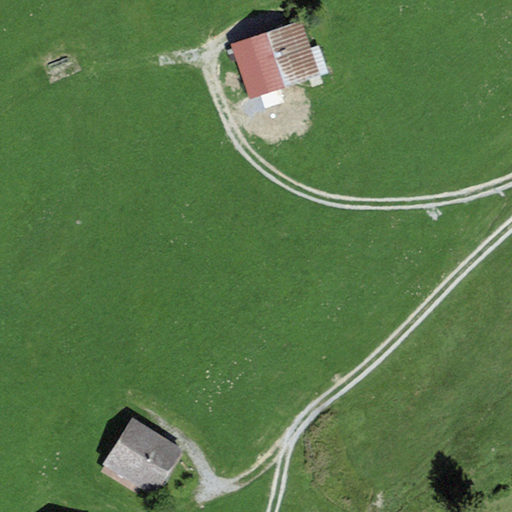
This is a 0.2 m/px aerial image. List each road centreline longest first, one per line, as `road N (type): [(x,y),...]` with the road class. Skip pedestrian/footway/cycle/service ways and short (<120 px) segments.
road 1 (track): [(203,59),(237,138),(258,164),(302,191),(393,204),(447,199),(511,179)]
road 2 (track): [(271,511),(295,429),(511,225)]
road 3 (track): [(132,416),(188,443),(214,482),(226,486),(287,445)]
